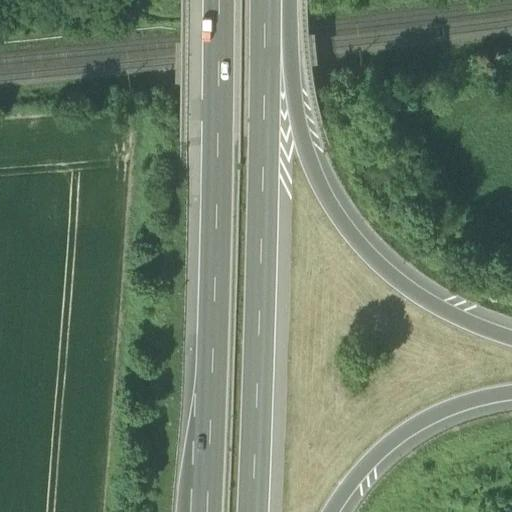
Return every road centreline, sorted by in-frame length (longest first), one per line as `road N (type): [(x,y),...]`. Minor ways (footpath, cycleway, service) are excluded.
road 1 (motorway): [(248,511),(265,0)]
road 2 (motorway): [(216,0),(205,511)]
road 3 (motorway): [(511,331),(424,293),(372,252),(326,190),(296,118),(278,0)]
road 4 (motorway): [(327,511),(386,435),(429,409),(511,387)]
